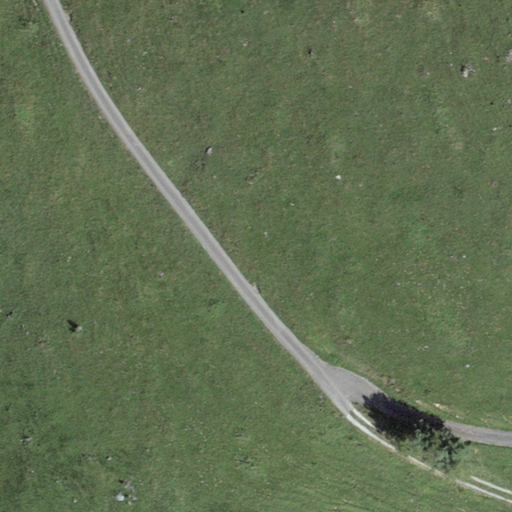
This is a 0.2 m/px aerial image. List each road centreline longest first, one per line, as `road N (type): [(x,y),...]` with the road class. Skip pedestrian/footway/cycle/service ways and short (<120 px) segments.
road 1 (track): [(511,439),(421,420),(309,360),(145,157),(94,82),(53,0)]
road 2 (track): [(511,496),(446,472),(362,422),(338,381)]
